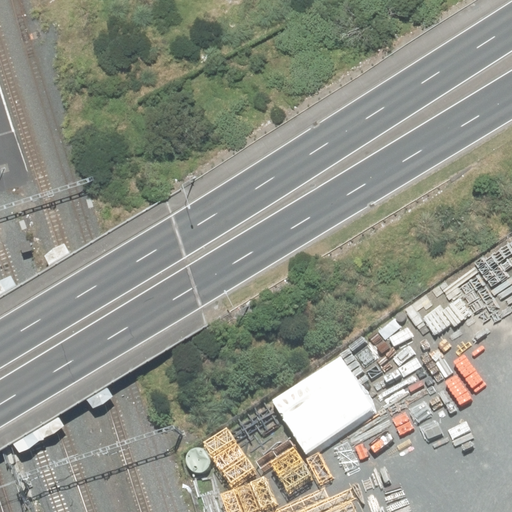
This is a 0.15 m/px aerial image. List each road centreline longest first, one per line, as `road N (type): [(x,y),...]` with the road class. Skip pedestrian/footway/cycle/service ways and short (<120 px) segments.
road 1 (primary): [(0,345),(511,26)]
road 2 (primary): [(511,102),(0,404)]
